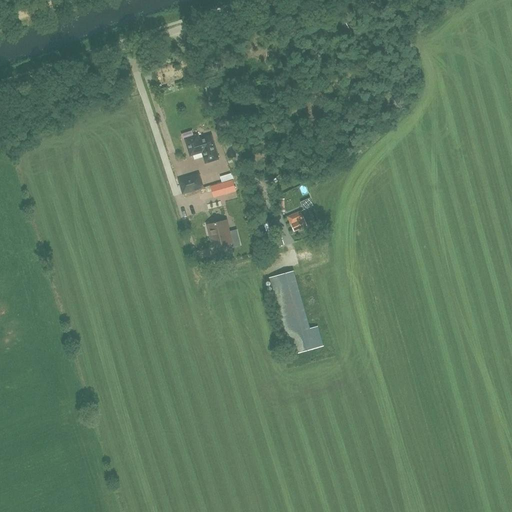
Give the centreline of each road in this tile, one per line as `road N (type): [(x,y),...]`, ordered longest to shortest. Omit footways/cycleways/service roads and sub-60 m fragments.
road 1 (track): [(263,0),(0,87)]
road 2 (unknown): [(171,30),(196,60),(226,137),(287,240)]
